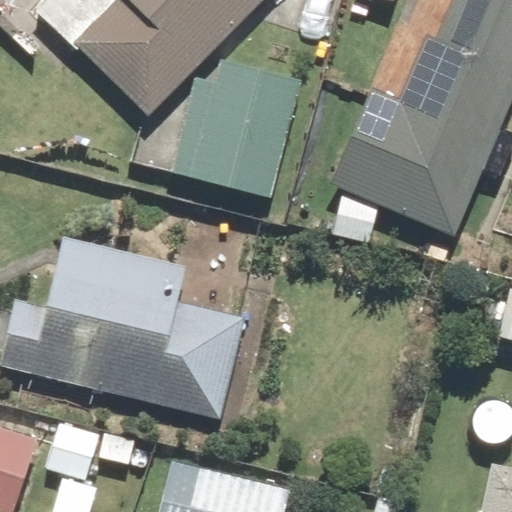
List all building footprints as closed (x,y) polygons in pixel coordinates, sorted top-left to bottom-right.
[(144,117),(266,0),(43,0),(37,6),(73,43),(144,117)] [(376,83),(336,179),(355,187),(338,227),(366,238),(382,199),(458,230),(511,100),(511,0),(451,0),(411,97),(376,83)] [(305,69),(224,52),(218,81),(196,76),(175,174),(278,196),(305,69)] [(188,266),(68,239),(53,308),(19,301),(5,363),(224,413),(246,315),(181,300),(188,266)] [(103,432),(61,419),(47,464),(89,477),(103,432)] [(10,511),(37,432),(0,420),(0,511),(10,511)] [(289,511),(296,489),(171,454),(155,511),(289,511)] [(484,511),(511,511),(511,461),(496,458),(484,511)]
